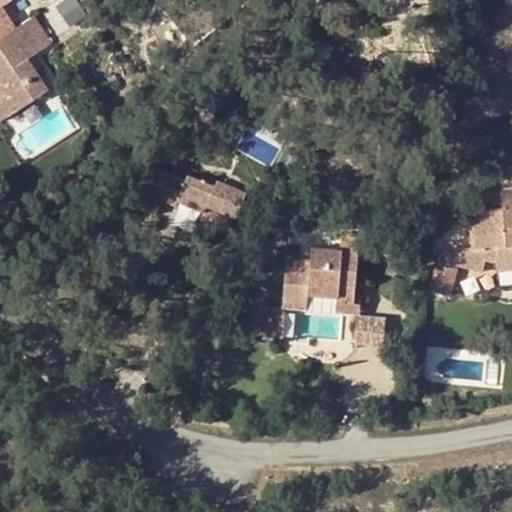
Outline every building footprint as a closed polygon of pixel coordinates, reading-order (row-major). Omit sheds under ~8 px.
[(26,56),(50,41),(34,15),(14,27),(1,5),(9,0),(0,0),(0,86),(13,109),(34,96),(14,63),(26,56)] [(14,63),(34,96),(45,89),(26,56),(14,63)] [(0,115),(0,116),(13,109),(0,86),(0,115)] [(174,198),(172,203),(196,215),(193,221),(215,232),(225,211),(228,213),(238,192),(209,178),(206,185),(179,172),(174,182),(138,165),(119,204),(146,217),(154,200),(159,191),(174,198)] [(497,263),(498,273),(511,271),(511,186),(498,189),(501,209),(466,215),(470,248),(443,251),(436,273),(438,273),(455,278),(458,279),(461,267),(483,273),(486,260),(497,263)] [(174,198),(159,191),(154,200),(169,208),(172,203),(174,198)] [(281,255),(281,298),(306,299),(306,291),(334,292),(334,296),(352,296),(353,245),(305,243),(305,255),(281,255)] [(455,278),(438,273),(432,291),(450,297),(455,278)] [(334,296),(334,307),(359,308),(359,296),(352,296),(334,296)] [(306,299),(281,298),(280,306),(306,306),(306,299)] [(280,306),(255,306),(255,335),(280,336),(280,306)] [(358,309),(357,336),(381,336),(381,309),(358,309)]
